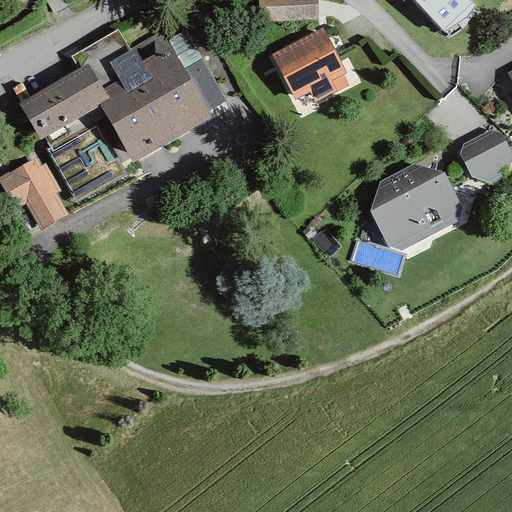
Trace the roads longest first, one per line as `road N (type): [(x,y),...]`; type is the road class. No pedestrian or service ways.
road 1 (track): [(0,306),(175,387),(244,392),(335,372),(511,276)]
road 2 (residential): [(0,67),(130,1),(162,0)]
